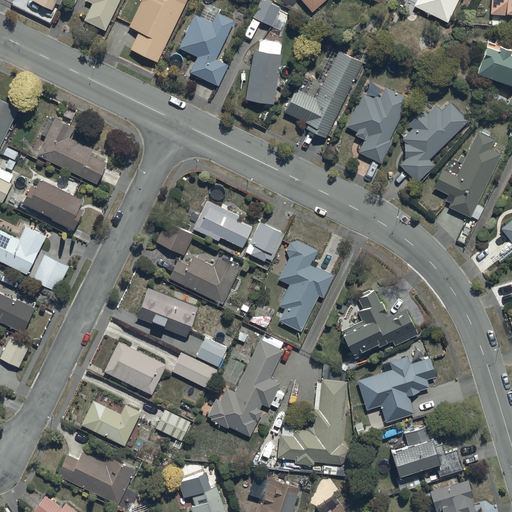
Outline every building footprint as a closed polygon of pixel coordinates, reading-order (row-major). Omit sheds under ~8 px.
[(52,11),(57,0),(31,0),(31,1),(52,11)] [(105,32),(120,0),(85,0),(84,2),(92,5),(84,22),(105,32)] [(187,0),(142,0),(129,29),(138,34),(130,51),(157,64),(187,0)] [(299,0),(312,14),(327,0),(299,0)] [(417,0),(413,7),(447,24),(459,0),(417,0)] [(511,0),(491,0),(491,16),(508,17),(508,19),(511,18),(511,0)] [(280,10),(261,1),(252,19),(280,32),(286,20),(277,15),(280,10)] [(216,61),(233,23),(204,8),(199,19),(194,16),(178,50),(197,59),(189,75),(218,88),(228,67),(216,61)] [(275,107),(281,56),(279,56),(281,44),(258,41),(257,53),(253,52),(245,103),(275,107)] [(489,44),(477,78),(511,89),(511,96),(507,107),(511,109),(511,46),(496,42),(495,46),(489,44)] [(326,140),(362,64),(331,49),(315,81),(302,75),(283,115),(307,126),(305,130),(326,140)] [(409,99),(385,88),(379,100),(374,97),(373,100),(363,95),(347,129),(357,134),(355,137),(364,142),(359,154),(381,165),(392,142),(390,141),(409,99)] [(0,146),(18,109),(0,100),(0,146)] [(468,123),(450,104),(441,113),(436,108),(427,115),(424,112),(408,126),(413,131),(402,141),(404,144),(404,162),(400,167),(416,183),(434,166),(429,160),(468,123)] [(47,136),(39,152),(95,180),(106,159),(89,150),(92,144),(68,132),(71,126),(55,118),(53,122),(49,120),(42,134),(47,136)] [(477,206),(501,156),(489,151),(494,141),(477,133),(456,177),(442,171),(434,189),(455,199),(450,209),(471,219),(472,218),(478,221),(484,209),(477,206)] [(30,181),(21,198),(51,214),(51,215),(71,226),(83,205),(78,203),(82,195),(39,175),(35,183),(30,181)] [(11,185),(0,179),(0,203),(2,204),(11,185)] [(206,195),(191,224),(216,236),(219,232),(240,243),(250,222),(236,216),(239,211),(206,195)] [(164,216),(154,236),(182,251),(192,231),(164,216)] [(284,230),(258,218),(244,248),(264,258),(266,254),(271,257),(284,230)] [(0,224),(0,255),(26,268),(46,231),(26,220),(18,234),(0,224)] [(511,220),(501,229),(511,243),(511,220)] [(300,327),(317,291),(322,293),(332,271),(315,263),(317,259),(312,257),(317,247),(295,236),(294,236),(294,237),(293,237),(292,237),(292,238),(291,238),(290,238),(290,239),(289,239),(289,240),(288,240),(288,241),(287,241),(287,242),(287,243),(286,244),(286,245),(286,246),(286,247),(286,248),(286,249),(286,250),(286,251),(287,251),(287,252),(287,253),(288,253),(277,275),(289,281),(278,302),(284,305),(278,317),(300,327)] [(68,260),(44,250),(33,274),(57,285),(68,260)] [(176,255),(167,272),(220,300),(239,264),(217,252),(212,261),(192,251),(187,261),(176,255)] [(147,283),(135,312),(184,332),(197,303),(147,283)] [(361,316),(340,326),(354,355),(391,338),(394,343),(418,332),(405,304),(386,313),(374,286),(356,294),(360,303),(356,305),(361,316)] [(0,287),(0,316),(21,327),(33,301),(15,293),(14,295),(0,287)] [(274,309),(257,300),(248,319),(266,327),(274,309)] [(29,341),(9,332),(0,351),(0,354),(19,363),(29,341)] [(205,332),(195,351),(216,362),(226,343),(205,332)] [(281,345),(258,334),(234,388),(225,384),(220,396),(214,394),(205,414),(227,424),(228,421),(249,431),(260,406),(259,405),(261,401),(268,404),(280,379),(268,373),(281,345)] [(117,336),(103,366),(149,390),(165,360),(117,336)] [(180,348),(170,367),(207,386),(217,366),(180,348)] [(365,405),(379,401),(384,418),(413,409),(407,390),(428,383),(426,375),(434,373),(429,354),(408,360),(406,353),(389,358),(391,365),(356,376),(365,405)] [(339,440),(345,377),(320,374),(318,405),(311,404),(310,420),(304,426),(291,425),(291,431),(278,430),(276,454),(294,456),(293,460),(312,461),(313,457),(340,460),(341,459),(342,459),(343,458),(344,458),(345,457),(346,456),(346,455),(347,454),(347,453),(348,452),(348,451),(348,450),(348,449),(348,448),(347,447),(347,446),(347,445),(346,444),(345,443),(344,442),(343,441),(342,441),(341,440),(339,440)] [(92,395),(80,419),(122,442),(141,407),(124,398),(119,409),(92,395)] [(164,405),(154,424),(180,438),(190,418),(164,405)] [(406,437),(389,443),(397,467),(433,455),(439,472),(462,464),(456,445),(445,448),(442,439),(434,441),(427,421),(403,429),(406,437)] [(63,479),(65,475),(116,501),(134,465),(107,451),(104,459),(81,447),(77,456),(66,450),(56,470),(61,472),(58,477),(63,479)] [(289,511),(297,483),(269,473),(256,511),(289,511)] [(409,511),(410,511),(408,511),(478,511),(476,506),(474,506),(470,494),(472,494),(466,476),(428,488),(436,511),(409,511)] [(226,511),(215,483),(190,490),(194,500),(189,502),(192,511),(226,511)] [(45,491),(31,509),(35,511),(84,511),(66,498),(61,504),(45,491)] [(347,511),(337,496),(312,511),(347,511)]
